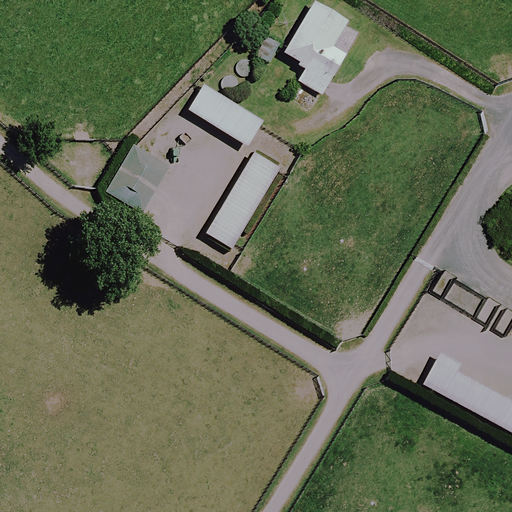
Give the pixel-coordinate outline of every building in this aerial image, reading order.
[(347,25),(314,5),(284,56),(306,70),(298,83),(322,98),(346,57),(333,49),(347,25)] [(279,47),(267,41),(257,59),(269,66),(279,47)] [(262,124),(204,89),(188,114),(247,150),(262,124)] [(169,170),(133,149),(107,195),(142,216),(169,170)] [(279,171),(253,156),(207,237),(232,252),(279,171)] [(511,332),(511,310),(491,298),(475,325),(506,343),(511,332)] [(511,403),(456,374),(459,368),(439,357),(423,388),(511,436),(511,403)]
